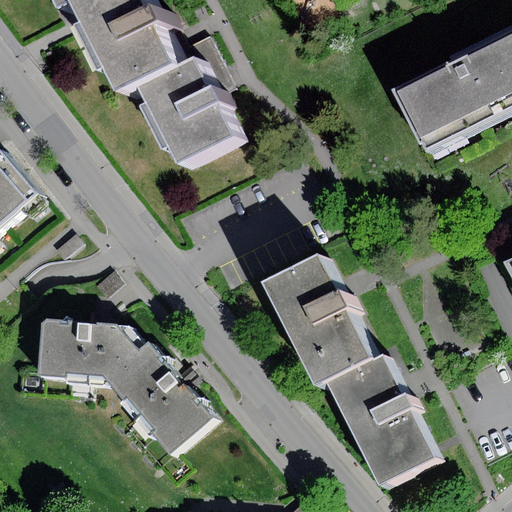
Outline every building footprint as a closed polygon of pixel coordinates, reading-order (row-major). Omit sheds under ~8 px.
[(63,0),(70,12),(81,6),(93,0),(63,0)] [(93,0),(81,6),(87,18),(92,28),(86,31),(110,77),(117,73),(130,99),(151,89),(187,71),(167,32),(172,30),(162,10),(156,13),(149,0),(93,0)] [(511,36),(460,62),(400,92),(432,155),(511,115),(511,36)] [(221,92),(206,61),(187,71),(151,89),(161,109),(155,112),(176,154),(182,151),(191,169),(246,142),(231,111),(235,109),(226,90),(221,92)] [(0,249),(6,245),(1,239),(48,199),(9,153),(0,160),(0,249)] [(343,289),(328,259),(272,287),(324,392),(337,385),(381,364),(357,315),(361,313),(351,294),(347,296),(343,289)] [(115,380),(149,352),(128,328),(107,326),(107,329),(89,327),(89,325),(58,323),(52,329),(48,379),(77,382),(77,375),(115,380)] [(149,352),(115,380),(134,402),(138,399),(168,434),(164,437),(180,457),(221,422),(186,381),(189,379),(158,343),(149,352)] [(381,364),(337,385),(390,490),(446,463),(422,415),(426,414),(418,398),(414,399),(411,393),(393,357),(381,364)]
